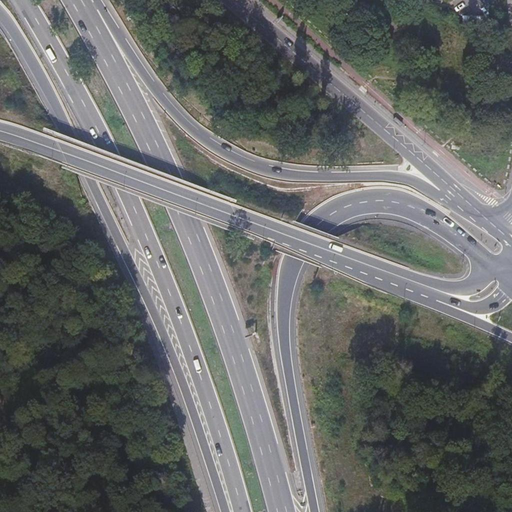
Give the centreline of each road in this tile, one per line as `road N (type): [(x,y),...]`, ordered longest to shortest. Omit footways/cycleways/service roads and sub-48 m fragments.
road 1 (trunk): [(22,0),(130,197),(241,511)]
road 2 (trunk): [(0,12),(32,60),(136,276),(225,511)]
road 3 (trunk): [(280,511),(238,359),(194,240),(82,2)]
road 4 (trunk): [(314,511),(282,328),(284,286),(300,243),(337,208),(392,201),(439,222),(492,270)]
road 5 (trunk): [(484,217),(411,180),(290,175),(225,153),(164,100),(100,8),(82,2)]
road 6 (primary): [(0,129),(377,270)]
road 7 (primary): [(484,217),(235,0)]
road 8 (track): [(196,511),(102,245)]
road 9 (primary): [(492,270),(461,287),(377,270)]
